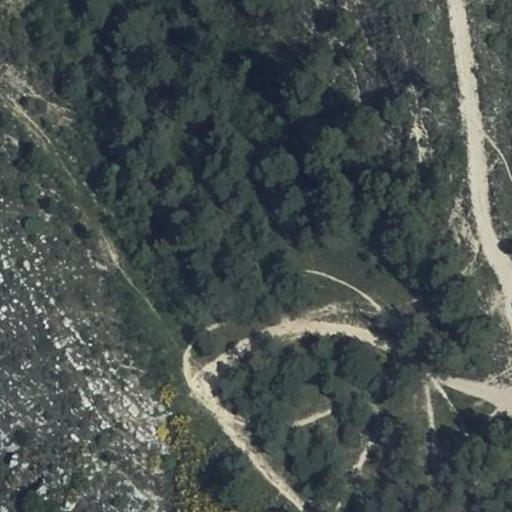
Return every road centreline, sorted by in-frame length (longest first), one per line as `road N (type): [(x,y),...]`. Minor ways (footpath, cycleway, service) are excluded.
road 1 (track): [(0,83),(101,204),(197,349),(366,328),(511,394)]
road 2 (track): [(511,291),(479,195),(455,0)]
